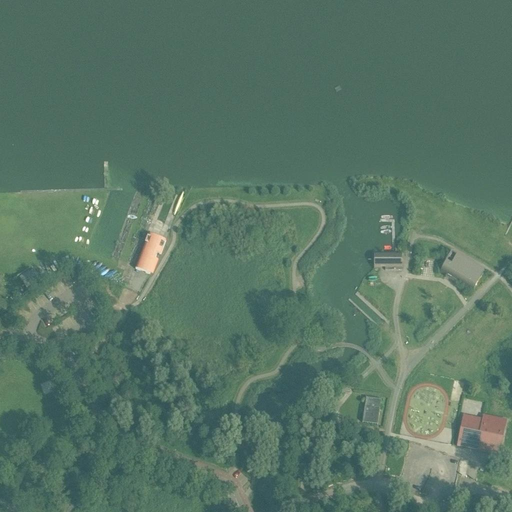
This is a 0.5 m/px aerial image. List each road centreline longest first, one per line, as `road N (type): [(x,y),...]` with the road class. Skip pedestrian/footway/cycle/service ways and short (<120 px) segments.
road 1 (unclassified): [(240,511),(222,483),(109,438),(67,354),(27,334),(0,334)]
road 2 (unclassified): [(281,511),(365,486),(438,507),(464,486),(511,499)]
